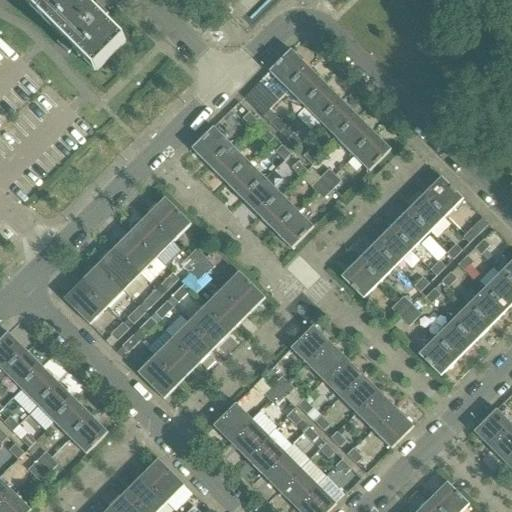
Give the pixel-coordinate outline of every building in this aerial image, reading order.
[(25,0),(96,70),(96,71),(124,43),(124,42),(81,0),(25,0)] [(270,73),(288,92),(310,70),(291,51),(269,73),(270,74),(270,73)] [(297,116),(304,108),(326,86),(310,70),(288,92),(295,99),(288,106),(297,116)] [(262,82),(245,99),(254,108),(254,109),(263,117),(280,100),(262,82)] [(304,108),(321,125),(343,103),(326,86),(304,108)] [(321,125),(337,141),(359,119),(343,103),(321,125)] [(243,120),(246,124),(252,129),(258,123),(249,114),(243,120)] [(271,125),(279,134),(285,128),(277,119),(271,125)] [(337,141),(354,158),(376,136),(359,119),(337,141)] [(192,150),(211,170),(233,148),(214,129),(192,150)] [(274,139),(265,130),(259,136),(268,145),(274,139)] [(287,141),(296,150),(302,144),(293,135),(287,141)] [(376,136),(354,158),(369,173),(391,151),(376,136)] [(290,155),(282,147),(276,153),(284,161),(290,155)] [(211,170),(227,186),(249,164),(233,148),(211,170)] [(303,157),(312,166),(318,160),(309,151),(303,157)] [(307,172),(298,163),(292,169),(301,178),(307,172)] [(227,186),(243,202),(265,180),(249,164),(227,186)] [(329,171),(320,180),(326,186),(335,177),(329,171)] [(335,177),(326,186),(332,191),(341,183),(335,177)] [(441,178),(423,197),(445,219),(463,200),(441,178)] [(243,202),(260,219),(281,197),(265,180),(243,202)] [(311,188),(317,194),(326,186),(320,180),(311,188)] [(326,186),(317,194),(323,200),(332,191),(326,186)] [(260,219),(276,235),(298,213),(281,197),(260,219)] [(423,197),(406,214),(428,236),(445,219),(423,197)] [(165,200),(148,217),(174,243),(191,225),(165,200)] [(298,213),(276,235),(292,251),(313,229),(298,213)] [(406,214),(389,231),(411,252),(428,236),(406,214)] [(148,217),(131,234),(157,259),(174,243),(148,217)] [(482,220),(463,238),(469,245),(488,226),(482,220)] [(389,231),(373,247),(395,269),(411,252),(389,231)] [(131,234),(115,250),(140,276),(157,259),(131,234)] [(484,241),(475,250),(481,256),(490,247),(484,241)] [(447,255),(453,261),(462,252),(455,246),(447,255)] [(373,247),(356,264),(378,285),(395,269),(373,247)] [(115,250),(98,267),(111,280),(124,293),(140,276),(115,250)] [(187,260),(196,269),(206,259),(197,250),(187,260)] [(467,258),(458,266),(464,273),(473,264),(467,258)] [(206,259),(196,269),(204,278),(215,268),(206,259)] [(181,267),(189,275),(196,269),(187,260),(181,267)] [(511,262),(499,275),(511,288),(511,262)] [(430,271),(436,277),(445,268),(439,263),(430,271)] [(378,285),(356,264),(341,279),(363,301),(378,285)] [(98,267),(81,283),(107,309),(124,293),(111,280),(98,267)] [(196,269),(189,275),(198,284),(204,278),(196,269)] [(239,273),(222,291),(248,317),(265,300),(239,273)] [(451,274),(442,283),(448,289),(457,280),(451,274)] [(178,281),(173,276),(172,275),(160,287),(166,293),(178,281)] [(511,288),(499,275),(483,292),(505,314),(511,306),(511,288)] [(423,279),(414,288),(420,294),(429,285),(423,279)] [(107,309),(81,283),(64,301),(90,327),(107,309)] [(183,286),(171,298),(178,305),(182,300),(186,305),(194,297),(183,286)] [(414,288),(398,304),(407,313),(412,307),(423,297),(420,294),(414,288)] [(435,290),(426,299),(432,305),(441,296),(435,290)] [(222,291),(205,308),(231,334),(248,317),(222,291)] [(144,303),(150,309),(161,298),(155,292),(144,303)] [(483,292),(467,308),(489,330),(505,314),(483,292)] [(167,303),(155,315),(161,321),(173,309),(167,303)] [(392,310),(401,319),(407,313),(398,304),(392,310)] [(412,307),(407,313),(416,322),(421,316),(412,307)] [(127,320),(133,326),(145,314),(139,308),(127,320)] [(205,308),(188,325),(214,351),(231,334),(205,308)] [(467,308),(451,324),(473,346),(489,330),(467,308)] [(407,313),(401,319),(410,328),(416,322),(407,313)] [(150,319),(138,331),(145,337),(156,326),(150,319)] [(111,336),(111,337),(117,342),(129,330),(123,324),(111,336)] [(451,324),(434,340),(457,362),(473,346),(451,324)] [(188,325),(172,341),(198,367),(214,351),(188,325)] [(291,350),(306,365),(329,343),(314,328),(291,350)] [(0,380),(1,379),(28,353),(8,334),(0,342),(0,380)] [(134,336),(122,348),(129,354),(140,342),(134,336)] [(457,362),(434,340),(419,356),(441,378),(457,362)] [(172,341),(155,357),(181,384),(198,367),(172,341)] [(306,365),(323,382),(346,360),(329,343),(306,365)] [(6,375),(22,391),(44,370),(28,353),(1,379),(2,380),(6,375)] [(181,384),(155,357),(138,375),(164,401),(181,384)] [(323,382),(339,398),(362,376),(346,360),(323,382)] [(22,391),(38,408),(60,386),(44,370),(22,391)] [(339,398),(356,415),(379,393),(362,376),(339,398)] [(282,378),(273,387),(279,393),(288,384),(282,378)] [(288,384),(279,393),(285,399),(294,390),(288,384)] [(38,408),(55,424),(77,402),(60,386),(38,408)] [(264,395),(270,401),(279,393),(273,387),(264,395)] [(279,393),(270,401),(276,407),(285,399),(279,393)] [(356,415),(372,431),(395,409),(379,393),(356,415)] [(305,401),(298,407),(307,416),(313,410),(305,401)] [(55,424),(71,441),(94,419),(77,402),(55,424)] [(214,428),(229,443),(251,420),(236,405),(214,428)] [(395,409),(372,431),(391,451),(414,428),(395,409)] [(474,434),(494,453),(511,434),(511,426),(497,411),(474,434)] [(302,421),(293,412),(287,418),(296,427),(302,421)] [(313,422),(324,432),(330,426),(319,416),(313,422)] [(4,424),(13,433),(19,427),(10,418),(4,424)] [(94,419),(71,441),(87,456),(108,434),(94,419)] [(229,443),(246,460),(268,437),(251,420),(229,443)] [(318,437),(310,429),(303,435),(312,444),(318,437)] [(331,440),(340,449),(346,443),(337,434),(331,440)] [(511,434),(494,453),(510,469),(511,466),(511,434)] [(21,441),(30,450),(36,443),(27,435),(21,441)] [(246,460),(262,476),(285,453),(268,437),(246,460)] [(335,454),(326,445),(320,451),(329,460),(335,454)] [(24,455),(15,446),(9,452),(18,461),(24,455)] [(354,450),(349,455),(348,456),(356,465),(363,459),(354,450)] [(30,456),(37,463),(43,469),(52,460),(46,454),(34,452),(30,456)] [(262,476),(278,492),(301,470),(285,453),(262,476)] [(52,460),(43,469),(49,475),(58,466),(52,460)] [(158,461),(141,478),(167,504),(184,487),(158,461)] [(351,470),(342,461),(336,468),(345,476),(351,470)] [(29,471),(35,477),(43,469),(37,463),(29,471)] [(43,469),(35,477),(41,483),(49,475),(43,469)] [(278,492),(295,509),(317,486),(301,470),(278,492)] [(141,478),(124,495),(141,511),(159,511),(167,504),(141,478)] [(0,511),(16,496),(0,479),(0,511)] [(447,483),(428,502),(437,511),(462,511),(469,506),(447,483)] [(317,486),(295,509),(297,511),(330,511),(337,505),(317,486)] [(141,511),(124,495),(108,511),(141,511)] [(16,496),(0,511),(30,511),(31,511),(16,496)] [(437,511),(428,502),(418,511),(437,511)]
